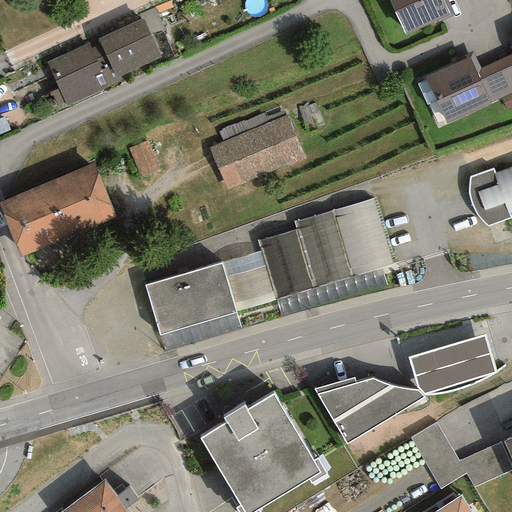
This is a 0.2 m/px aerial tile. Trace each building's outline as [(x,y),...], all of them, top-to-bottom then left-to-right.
[(442,0),(388,0),(405,36),(453,14),(446,0),(443,0),(442,0)] [(138,15),(140,19),(142,18),(149,35),(164,29),(154,8),(138,15)] [(88,42),(46,62),(66,106),(121,80),(119,77),(160,58),(149,35),(142,18),(140,19),(89,44),(88,42)] [(471,50),(449,60),(452,65),(425,77),(447,125),(491,105),(490,102),(475,70),(479,68),(471,50)] [(511,53),(479,68),(475,70),(490,102),(511,92),(511,53)] [(287,115),(209,147),(227,192),(306,159),(287,115)] [(142,173),(162,162),(148,134),(128,144),(142,173)] [(45,182),(68,237),(115,218),(94,163),(45,182)] [(511,166),(493,173),(493,169),(470,177),(469,182),(468,191),(470,200),(473,207),(477,215),(481,221),(486,226),(510,218),(508,213),(511,211),(511,166)] [(0,209),(19,257),(68,237),(45,182),(0,200),(0,209)] [(295,230),(257,240),(261,251),(265,265),(275,299),(381,268),(391,265),(373,199),(293,221),(295,230)] [(265,265),(261,251),(219,264),(223,278),(265,265)] [(219,264),(144,286),(158,335),(234,313),(233,312),(223,278),(219,264)] [(265,265),(223,278),(233,312),(275,299),(265,265)] [(280,317),(386,287),(381,268),(275,299),(280,317)] [(240,328),(234,313),(158,335),(164,352),(240,328)] [(353,378),(313,389),(346,444),(423,398),(421,395),(422,394),(430,394),(442,392),(453,390),(466,386),(476,382),(487,377),(494,372),(484,335),(408,358),(418,390),(414,390),(406,390),(396,388),(388,386),(379,382),(372,378),(354,383),(353,378)] [(273,390),(197,435),(243,511),(246,511),(319,469),(273,390)] [(120,511),(101,486),(64,511),(120,511)] [(470,511),(459,494),(429,511),(470,511)]
